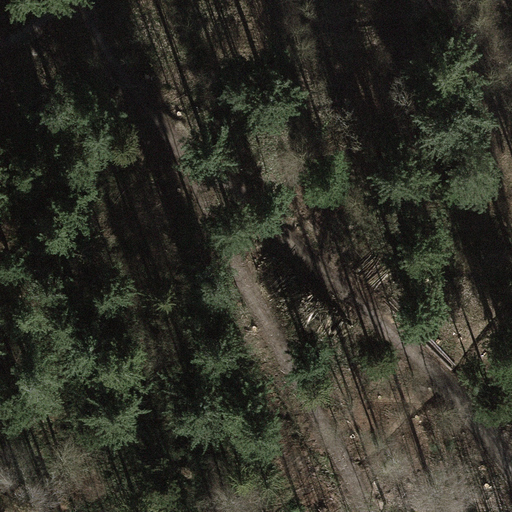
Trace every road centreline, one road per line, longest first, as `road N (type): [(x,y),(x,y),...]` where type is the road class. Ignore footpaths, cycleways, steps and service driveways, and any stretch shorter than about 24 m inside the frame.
road 1 (track): [(511,452),(460,376),(184,157),(94,0)]
road 2 (track): [(511,193),(432,0)]
